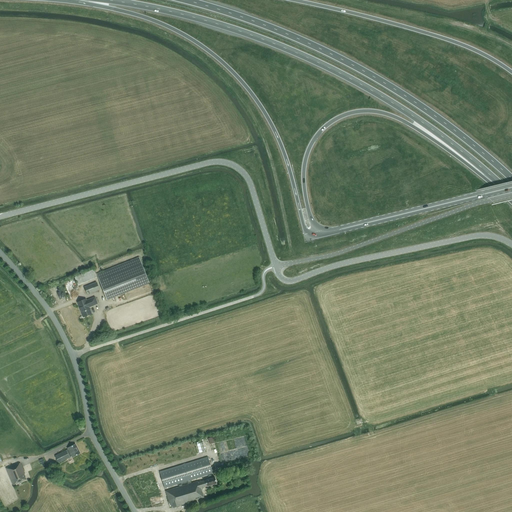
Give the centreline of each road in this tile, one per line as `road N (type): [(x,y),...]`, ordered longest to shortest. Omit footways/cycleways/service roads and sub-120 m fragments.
road 1 (trunk): [(108,0),(196,17),(326,66),(414,116),(511,194)]
road 2 (trunk): [(511,177),(375,77),(273,28),(185,0)]
road 3 (unclassified): [(0,217),(225,162),(251,185),(275,266)]
road 4 (trunk): [(86,0),(178,31),(240,79),(278,138),(307,238)]
road 5 (trunk): [(318,235),(304,191),(306,154),(327,123),(355,111),(381,112),(421,131),(511,203)]
road 6 (unclassified): [(275,266),(291,281),(479,235),(511,244)]
road 7 (unclassified): [(275,266),(511,195)]
road 8 (trunk): [(511,71),(459,43),(292,0)]
road 9 (primary): [(318,235),(484,194)]
road 10 (unclassified): [(134,511),(93,437),(71,355)]
road 11 (unclassified): [(71,355),(49,311),(0,252)]
